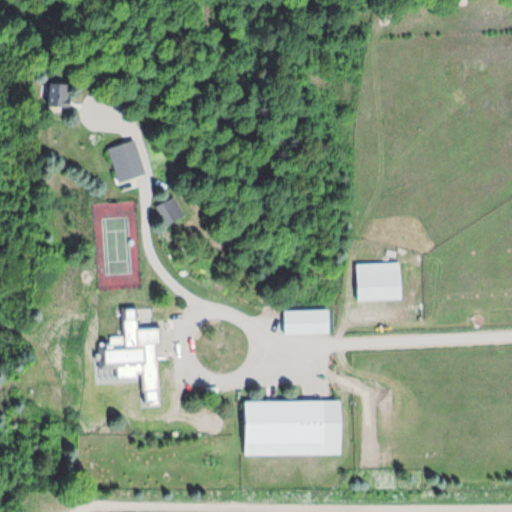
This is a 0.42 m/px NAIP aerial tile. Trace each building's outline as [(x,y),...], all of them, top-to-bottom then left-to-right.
[(58,85),(39,85),(39,113),(58,113),(58,85)] [(127,141),(101,149),(113,184),(138,175),(127,141)] [(150,207),(161,226),(178,217),(167,197),(150,207)] [(395,301),(394,264),(348,264),(348,302),(395,301)] [(91,381),(135,383),(134,416),(153,417),(154,402),(170,403),(171,390),(155,390),(155,382),(163,383),(164,367),(153,367),(155,327),(133,326),(134,310),(117,309),(115,339),(102,339),(102,344),(93,344),(91,381)] [(276,311),(276,336),(324,336),(324,311),(276,311)] [(335,456),(335,402),(236,402),(236,457),(335,456)]
